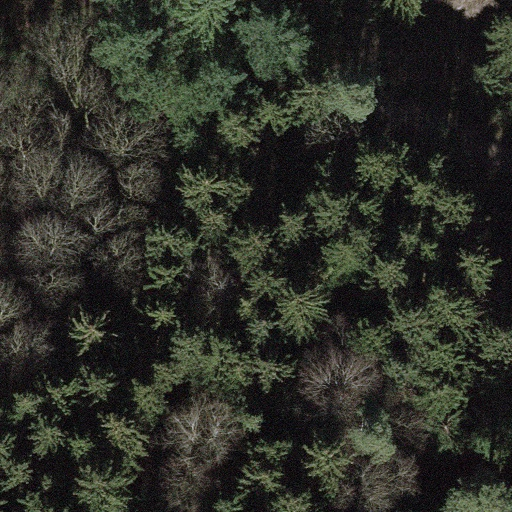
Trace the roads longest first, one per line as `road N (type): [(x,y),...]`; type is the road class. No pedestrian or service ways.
road 1 (track): [(21,0),(90,104),(344,361),(434,511)]
road 2 (track): [(511,160),(129,0)]
